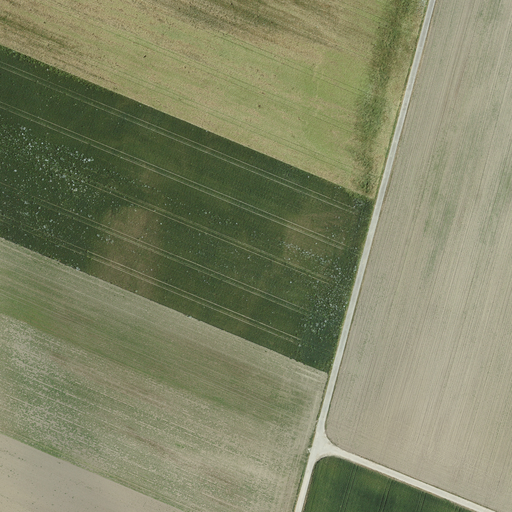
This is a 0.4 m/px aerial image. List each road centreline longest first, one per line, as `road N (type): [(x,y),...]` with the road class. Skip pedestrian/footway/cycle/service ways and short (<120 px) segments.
road 1 (track): [(295,511),(430,0)]
road 2 (track): [(484,511),(314,442)]
